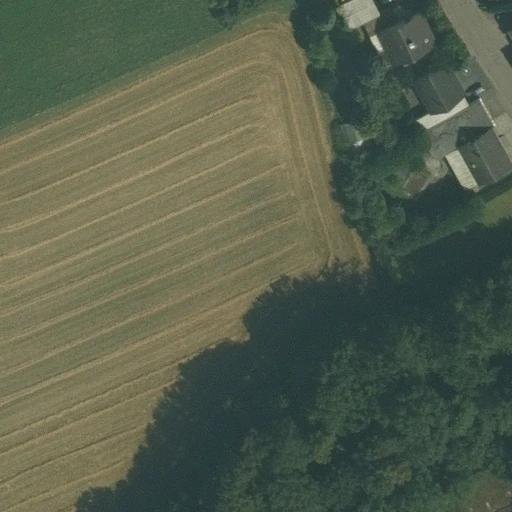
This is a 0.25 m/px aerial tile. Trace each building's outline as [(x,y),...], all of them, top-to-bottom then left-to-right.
[(340,0),(332,4),(343,27),(362,18),(375,12),(369,0),(340,0)] [(375,12),(362,18),(369,33),(379,28),(379,26),(397,17),(391,5),(375,12)] [(397,17),(379,26),(379,28),(389,47),(395,43),(401,55),(433,39),(417,8),(397,17)] [(445,62),(415,78),(432,109),(462,92),(445,62)] [(432,109),(414,119),(420,131),(469,104),(462,92),(432,109)] [(469,104),(420,131),(435,157),(444,151),(459,143),(490,125),(494,123),(480,98),(469,104)] [(366,125),(340,130),(347,159),(372,153),(366,125)] [(490,125),(459,143),(479,178),(511,160),(490,125)] [(479,178),(459,143),(444,151),(465,187),(479,178)] [(438,485),(451,511),(485,511),(511,500),(511,464),(507,455),(438,485)] [(511,511),(511,500),(485,511),(511,511)]
